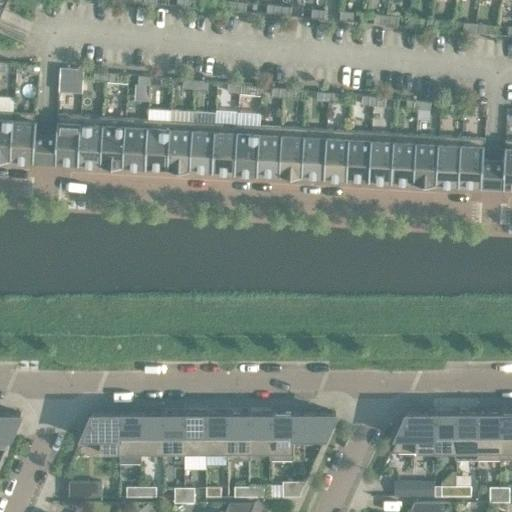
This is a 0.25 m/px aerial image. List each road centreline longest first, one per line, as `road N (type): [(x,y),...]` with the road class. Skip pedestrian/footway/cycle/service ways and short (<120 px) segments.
road 1 (residential): [(511,213),(0,183)]
road 2 (residential): [(376,381),(64,378)]
road 3 (residential): [(5,511),(64,378)]
road 4 (residential): [(321,511),(376,381)]
road 5 (residential): [(511,382),(376,381)]
